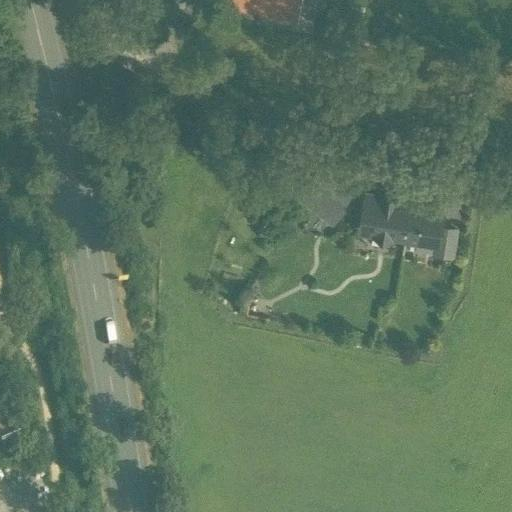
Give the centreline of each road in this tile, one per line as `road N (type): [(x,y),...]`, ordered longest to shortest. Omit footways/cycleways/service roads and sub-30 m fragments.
road 1 (primary): [(131,511),(36,0)]
road 2 (unclassified): [(511,149),(218,99),(175,87),(136,55)]
